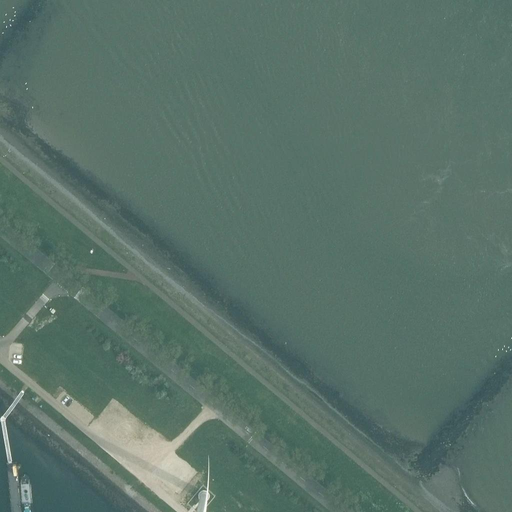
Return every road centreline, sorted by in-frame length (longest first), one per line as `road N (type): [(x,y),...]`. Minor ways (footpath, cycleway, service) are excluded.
road 1 (tertiary): [(343,511),(62,281)]
road 2 (unclassified): [(143,479),(0,357)]
